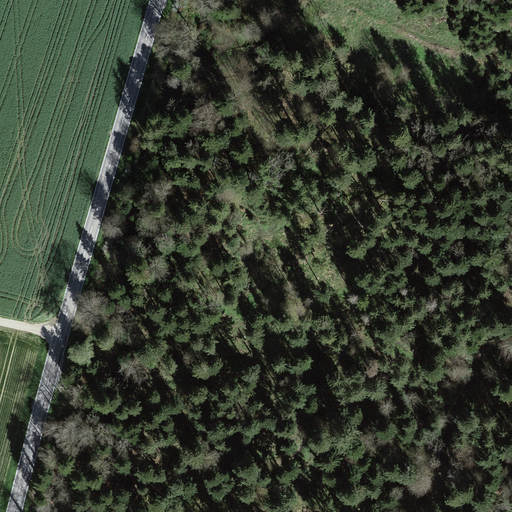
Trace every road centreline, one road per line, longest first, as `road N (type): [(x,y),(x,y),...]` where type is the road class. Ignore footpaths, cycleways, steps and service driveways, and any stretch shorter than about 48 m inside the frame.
road 1 (secondary): [(61,335),(157,0)]
road 2 (track): [(413,511),(452,408),(511,289)]
road 3 (secondary): [(14,511),(61,335)]
